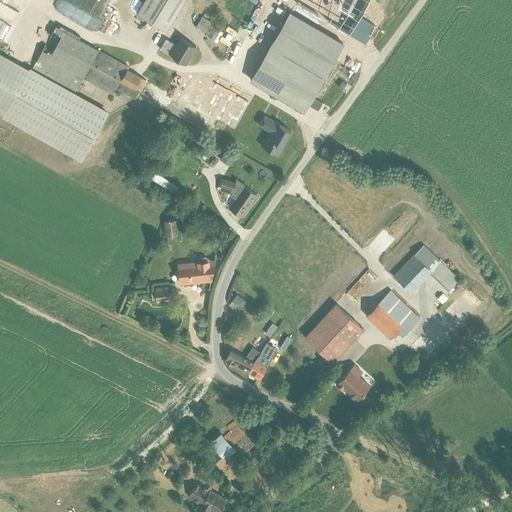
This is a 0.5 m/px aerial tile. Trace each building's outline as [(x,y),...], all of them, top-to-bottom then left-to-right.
[(0,0),(0,38),(2,40),(10,25),(0,19),(0,0)] [(76,0),(100,14),(108,0),(76,0)] [(145,0),(137,14),(167,31),(185,0),(145,0)] [(304,110),(343,43),(290,12),(251,79),(304,110)] [(214,23),(202,16),(196,26),(208,33),(214,23)] [(43,49),(31,69),(74,93),(83,77),(112,94),(115,88),(135,99),(146,80),(127,69),(128,67),(55,26),(50,35),(58,40),(50,53),(43,49)] [(166,38),(160,48),(171,54),(170,57),(177,61),(178,59),(186,64),(197,47),(181,36),(177,44),(166,38)] [(0,53),(0,112),(82,159),(108,113),(0,53)] [(322,102),(313,97),(309,104),(318,109),(322,102)] [(232,115),(234,108),(224,104),(221,111),(232,115)] [(260,144),(278,154),(283,145),(282,145),(286,138),(287,138),(291,130),(264,114),(259,124),(268,130),(260,144)] [(217,116),(214,121),(225,127),(228,122),(217,116)] [(236,157),(226,150),(220,159),(230,166),(236,157)] [(155,172),(151,178),(163,186),(168,180),(155,172)] [(235,198),(229,207),(241,216),(257,194),(246,186),(247,185),(236,178),(235,182),(224,178),(220,190),(232,193),(232,195),(235,198)] [(177,218),(164,220),(165,236),(170,235),(179,234),(177,218)] [(424,243),(393,275),(411,292),(430,272),(450,292),(455,287),(453,285),(459,278),(424,243)] [(178,262),(180,284),(212,281),(215,259),(209,259),(208,257),(206,256),(200,256),(196,261),(178,262)] [(157,302),(170,300),(169,286),(155,287),(157,302)] [(420,318),(391,289),(366,315),(390,338),(397,331),(403,337),(420,318)] [(306,337),(332,361),(363,327),(337,303),(306,337)] [(285,324),(279,334),(289,339),(295,330),(285,324)] [(266,334),(270,337),(277,328),(273,325),(266,334)] [(261,352),(248,373),(259,378),(266,364),(265,363),(268,357),(269,358),(281,337),(275,334),(273,339),(270,338),(261,352)] [(231,349),(225,360),(248,373),(261,352),(253,346),(246,357),(231,349)] [(354,363),(336,383),(342,389),(345,386),(350,390),(349,392),(357,399),(370,385),(359,374),(362,371),(354,363)] [(236,424),(214,444),(231,462),(252,442),(236,424)] [(189,499),(201,504),(196,511),(220,511),(227,497),(196,483),(189,499)]
